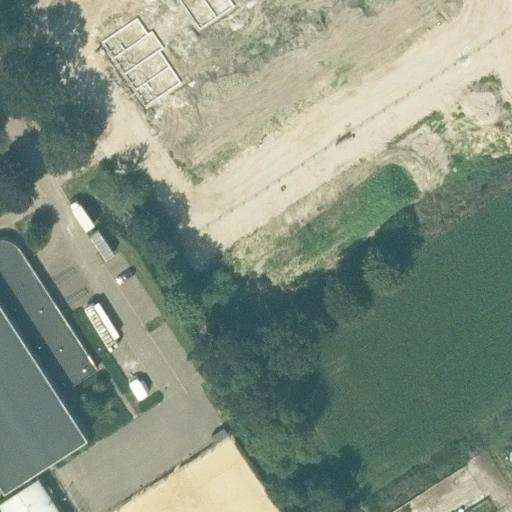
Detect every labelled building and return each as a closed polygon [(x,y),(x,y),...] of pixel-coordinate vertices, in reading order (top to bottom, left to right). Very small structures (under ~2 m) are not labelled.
[(178,0),(199,31),(217,19),(204,0),(178,0)] [(204,0),(217,19),(235,7),(230,0),(204,0)] [(292,0),(288,0),(281,5),(286,11),(296,5),(292,0)] [(418,0),(415,3),(426,20),(455,0),(418,0)] [(172,5),(165,10),(172,19),(178,15),(172,5)] [(281,5),(271,12),(276,18),(286,11),(281,5)] [(178,15),(172,19),(178,29),(185,25),(178,15)] [(366,17),(348,29),(370,61),(371,61),(370,60),(387,48),(366,17)] [(138,18),(102,42),(114,59),(149,35),(148,34),(138,18)] [(257,21),(248,28),(252,34),(262,28),(257,21)] [(248,28),(238,34),(242,41),(252,34),(248,28)] [(348,29),(331,41),(353,73),(370,61),(348,29)] [(149,35),(114,59),(124,75),(160,50),(161,52),(164,49),(152,31),(148,34),(149,35)] [(193,37),(187,41),(193,51),(200,47),(193,37)] [(331,41),(314,52),(335,83),(351,72),(352,73),(353,73),(331,41)] [(223,45),(213,51),(217,58),(227,51),(223,45)] [(200,47),(193,51),(200,61),(207,57),(200,47)] [(160,50),(124,75),(135,91),(171,66),(161,52),(160,50)] [(314,52),(297,64),(318,95),(335,83),(314,52)] [(297,64),(280,75),(302,107),(303,107),(302,106),(318,95),(297,64)] [(171,66),(135,91),(146,108),(182,83),(171,66)] [(280,75),(264,87),(285,119),(302,107),(280,75)] [(511,107),(493,79),(474,91),(496,123),(511,112),(511,107)] [(264,87),(246,99),(267,130),(284,118),(284,119),(285,119),(264,87)] [(181,91),(149,112),(161,129),(193,108),(181,91)] [(474,91),(456,104),(478,135),(496,123),(474,91)] [(456,104),(438,116),(460,148),(478,135),(456,104)] [(193,108),(161,129),(172,145),(204,123),(193,108)] [(438,116),(419,129),(441,160),(460,148),(438,116)] [(204,123),(172,145),(183,161),(214,139),(204,123)] [(414,132),(396,145),(417,177),(436,164),(414,132)] [(214,139),(183,161),(194,178),(226,156),(214,139)] [(396,145),(378,157),(399,189),(417,177),(396,145)] [(378,157),(360,169),(382,201),(399,189),(378,157)] [(360,169),(341,182),(363,214),(382,201),(360,169)] [(323,194),(305,207),(330,244),(347,232),(352,240),(365,231),(344,200),(333,208),(323,194)] [(295,233),(284,241),(305,272),(318,263),(312,255),(330,244),(305,207),(286,220),(295,233)] [(0,322),(50,290),(22,247),(16,241),(11,238),(7,237),(1,236),(0,236),(0,322)] [(257,239),(238,252),(263,289),(281,277),(286,285),(299,276),(278,245),(266,253),(257,239)] [(229,279),(218,286),(239,317),(251,308),(246,301),(263,289),(238,252),(219,265),(229,279)] [(50,290),(0,322),(0,471),(7,482),(89,430),(63,389),(98,366),(50,290)] [(0,498),(0,507),(3,511),(62,511),(38,474),(0,498)]
